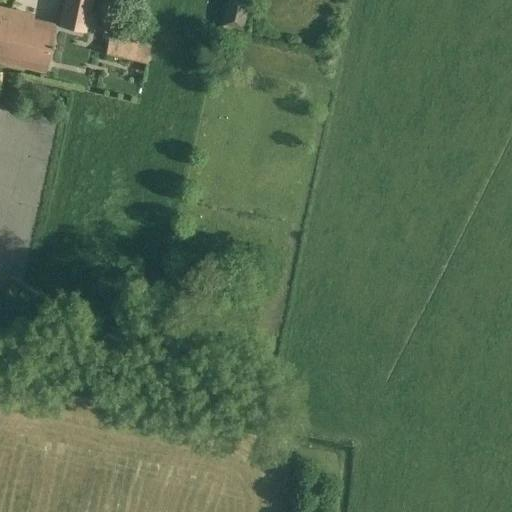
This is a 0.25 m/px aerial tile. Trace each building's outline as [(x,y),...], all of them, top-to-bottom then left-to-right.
[(64,0),(58,28),(87,35),(94,0),(64,0)] [(250,0),(229,0),(224,24),(244,29),(250,0)] [(0,53),(11,11),(11,10),(0,7),(0,53)] [(11,10),(11,11),(0,53),(0,64),(43,74),(55,24),(32,20),(33,15),(11,10)] [(149,45),(109,35),(105,49),(146,59),(149,45)]
